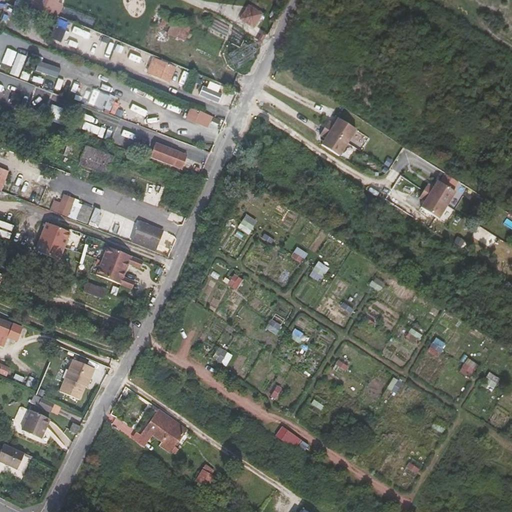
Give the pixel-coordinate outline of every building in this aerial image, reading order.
[(54,13),(58,0),(31,0),(30,5),(54,13)] [(106,8),(109,0),(108,0),(73,0),(71,7),(104,22),(109,10),(106,8)] [(247,8),(240,20),(254,28),(261,16),(247,8)] [(184,40),(191,24),(185,21),(186,20),(161,9),(153,26),(184,40)] [(60,16),(70,20),(72,15),(62,11),(60,16)] [(0,14),(0,30),(8,33),(13,19),(0,14)] [(70,41),(86,47),(90,35),(74,29),(70,41)] [(180,68),(161,60),(157,71),(175,79),(180,68)] [(0,101),(9,104),(13,92),(32,98),(36,84),(0,72),(0,101)] [(210,116),(192,108),(188,118),(206,126),(210,116)] [(325,128),(348,143),(356,130),(339,119),(335,125),(329,122),(325,128)] [(196,137),(200,127),(181,120),(178,129),(196,137)] [(340,156),(348,143),(325,128),(321,135),(326,139),(322,145),(340,156)] [(53,151),(76,159),(81,146),(57,139),(53,151)] [(159,144),(153,158),(182,170),(186,158),(181,156),(182,153),(159,144)] [(79,165),(105,174),(111,156),(85,147),(79,165)] [(1,170),(0,169),(0,188),(4,189),(10,174),(1,170)] [(424,191),(448,206),(456,193),(438,182),(434,188),(429,184),(424,191)] [(439,219),(448,206),(424,191),(420,198),(425,202),(422,208),(439,219)] [(65,197),(58,213),(69,218),(75,201),(65,197)] [(250,208),(244,218),(248,220),(254,210),(250,208)] [(35,251),(59,260),(70,232),(46,223),(35,251)] [(141,223),(137,234),(143,236),(147,229),(162,235),(163,232),(141,223)] [(140,245),(156,252),(162,235),(147,229),(143,236),(137,234),(133,243),(140,245)] [(282,245),(279,249),(289,256),(292,252),(282,245)] [(131,256),(108,247),(98,274),(121,283),(124,276),(129,263),(131,256)] [(434,254),(419,247),(415,255),(429,262),(434,254)] [(143,260),(131,256),(129,263),(141,267),(143,260)] [(309,269),(312,264),(302,258),(299,262),(309,269)] [(19,267),(11,264),(8,272),(16,275),(19,267)] [(20,264),(19,267),(39,275),(40,272),(20,264)] [(39,275),(19,267),(16,275),(37,282),(39,275)] [(223,267),(217,277),(221,280),(227,270),(223,267)] [(53,271),(50,279),(57,281),(69,286),(72,279),(53,271)] [(135,281),(124,276),(121,283),(132,288),(135,281)] [(357,276),(354,280),(364,287),(367,283),(357,276)] [(57,281),(50,279),(48,284),(67,291),(69,286),(57,281)] [(75,279),(72,287),(78,290),(80,286),(83,287),(84,283),(75,279)] [(105,293),(106,290),(88,283),(84,292),(102,299),(121,307),(124,300),(105,293)] [(332,292),(329,297),(339,303),(342,299),(332,292)] [(121,307),(102,299),(98,310),(117,318),(121,307)] [(127,299),(123,307),(131,311),(135,303),(127,299)] [(352,305),(349,309),(359,316),(362,312),(352,305)] [(264,318),(262,322),(272,329),(274,324),(264,318)] [(0,345),(2,346),(11,324),(0,319),(0,345)] [(400,321),(397,325),(407,332),(410,328),(400,321)] [(284,331),(282,335),(292,341),(294,337),(284,331)] [(420,334),(417,338),(427,344),(430,340),(420,334)] [(212,344),(206,354),(210,357),(216,347),(212,344)] [(454,356),(452,360),(462,367),(464,363),(454,356)] [(330,357),(327,361),(337,367),(340,363),(330,357)] [(94,369),(72,360),(59,392),(79,400),(86,383),(88,384),(94,369)] [(0,364),(0,374),(9,377),(11,368),(0,364)] [(474,369),(472,373),(482,380),(484,376),(474,369)] [(393,377),(387,387),(391,390),(397,380),(393,377)] [(271,382),(264,392),(268,395),(275,385),(271,382)] [(305,395),(303,399),(313,405),(315,401),(305,395)] [(53,411),(56,404),(43,398),(40,406),(53,411)] [(156,414),(145,430),(154,436),(161,442),(159,446),(170,453),(178,441),(167,433),(175,422),(159,410),(156,414)] [(41,439),(50,420),(31,411),(22,430),(41,439)] [(76,434),(80,426),(72,423),(68,430),(76,434)] [(431,423),(429,427),(439,433),(441,429),(431,423)] [(284,427),(279,435),(302,451),(305,447),(301,444),(303,441),(284,427)] [(145,430),(142,435),(151,440),(154,436),(145,430)] [(355,437),(348,446),(352,449),(359,439),(355,437)] [(0,462),(17,470),(25,454),(5,444),(0,454),(0,462)] [(407,461),(405,465),(414,471),(417,467),(407,461)] [(213,477),(204,471),(197,482),(206,488),(213,477)]
